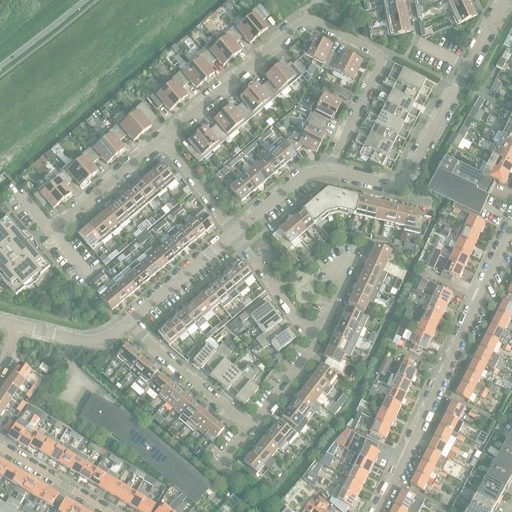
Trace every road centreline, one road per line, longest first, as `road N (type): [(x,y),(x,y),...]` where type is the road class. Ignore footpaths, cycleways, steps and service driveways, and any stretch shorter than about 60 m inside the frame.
road 1 (residential): [(511,225),(377,511)]
road 2 (residential): [(504,0),(406,176),(382,183),(327,168)]
road 3 (residential): [(161,139),(299,20),(377,53)]
road 4 (residential): [(248,427),(129,321)]
road 5 (residential): [(49,230),(161,139)]
road 6 (residential): [(129,321),(100,341),(84,341),(0,320)]
road 7 (residential): [(232,233),(129,321)]
road 8 (residential): [(312,341),(232,233)]
road 9 (residential): [(327,168),(380,65),(377,53)]
road 10 (residential): [(109,511),(0,445)]
